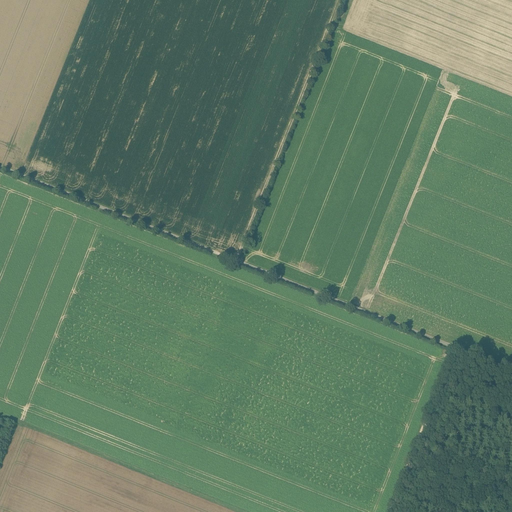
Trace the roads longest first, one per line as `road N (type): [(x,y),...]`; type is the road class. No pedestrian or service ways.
road 1 (track): [(511,368),(0,165)]
road 2 (track): [(391,511),(455,345)]
